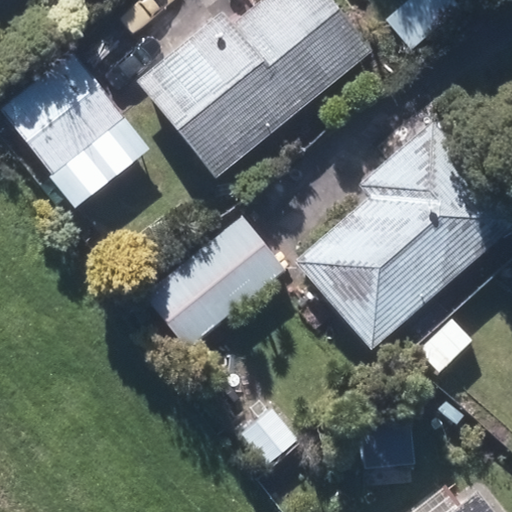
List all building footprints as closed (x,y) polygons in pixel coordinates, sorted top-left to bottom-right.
[(137,83),(214,177),(370,51),(329,0),(264,0),(232,27),(222,15),(137,83)] [(74,154),(99,187),(146,149),(71,51),(0,104),(0,110),(48,173),(74,154)] [(285,251),(358,337),(508,212),(424,113),(349,177),(360,189),(285,251)] [(132,288),(179,345),(273,267),(226,211),(132,288)] [(420,415),(365,415),(365,459),(420,458),(420,415)] [(481,511),(466,492),(441,511),(481,511)]
